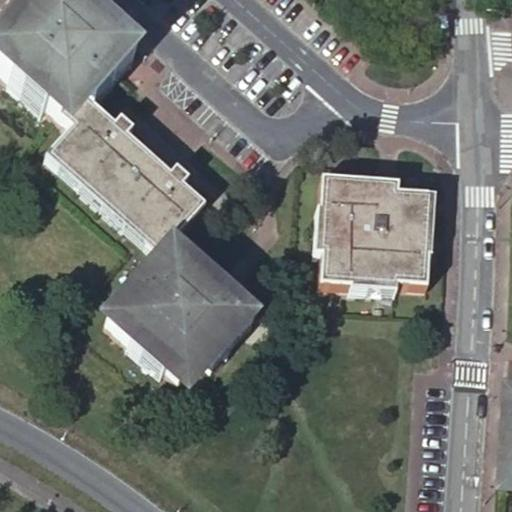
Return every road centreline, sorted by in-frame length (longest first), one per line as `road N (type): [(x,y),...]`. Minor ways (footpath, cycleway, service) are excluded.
road 1 (residential): [(460,511),(478,229),(476,119)]
road 2 (residential): [(240,0),(371,113),(476,119)]
